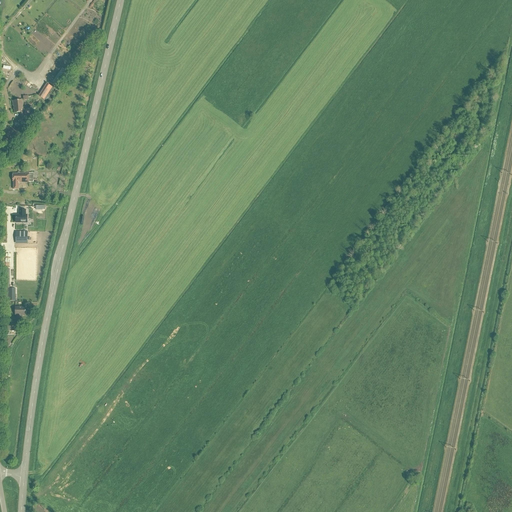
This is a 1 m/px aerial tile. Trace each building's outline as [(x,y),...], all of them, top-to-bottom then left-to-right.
[(69,68),(73,63),(57,50),(53,55),(69,68)] [(50,72),(54,76),(58,71),(59,72),(63,67),(59,62),(50,72)] [(57,88),(68,73),(62,68),(51,83),(57,88)] [(44,100),(52,88),(46,84),(38,97),(44,100)] [(23,110),(22,101),(13,101),(13,106),(14,106),(14,113),(20,113),(20,117),(27,116),(26,109),(23,110)] [(30,117),(35,120),(38,115),(33,112),(30,117)] [(29,183),(29,173),(18,173),(18,174),(13,174),(13,182),(14,182),(14,190),(18,190),(18,182),(29,183)] [(13,214),(13,222),(24,222),(24,214),(23,214),(23,209),(16,209),(16,213),(17,213),(17,214),(13,214)] [(16,232),(16,244),(27,244),(27,232),(16,232)] [(9,290),(9,270),(5,269),(4,304),(5,304),(5,307),(8,307),(7,304),(7,302),(9,302),(15,302),(15,290),(9,290)] [(26,316),(26,308),(22,308),(22,307),(15,307),(15,316),(26,316)]
